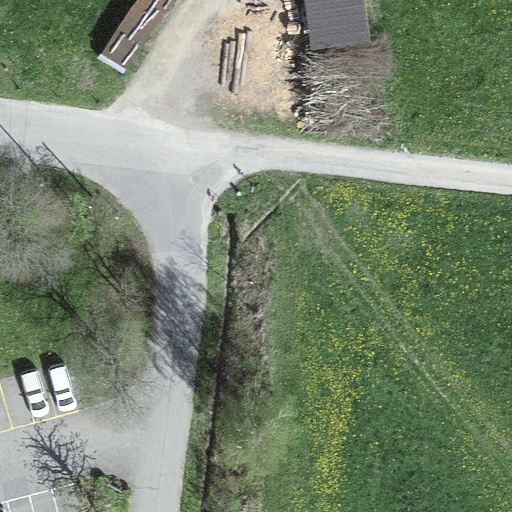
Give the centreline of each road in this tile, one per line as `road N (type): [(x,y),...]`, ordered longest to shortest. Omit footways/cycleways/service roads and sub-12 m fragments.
road 1 (track): [(511,181),(131,140)]
road 2 (residential): [(131,140),(0,126)]
